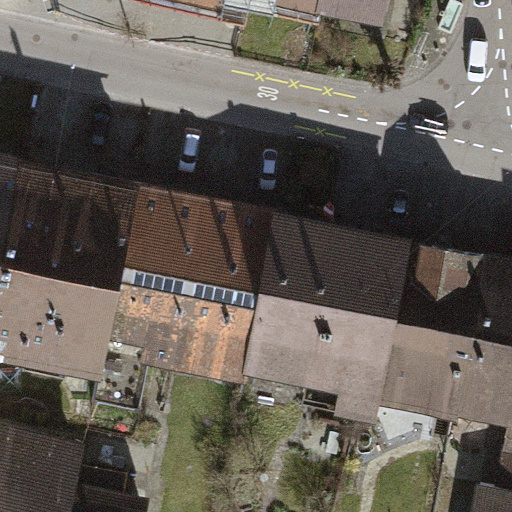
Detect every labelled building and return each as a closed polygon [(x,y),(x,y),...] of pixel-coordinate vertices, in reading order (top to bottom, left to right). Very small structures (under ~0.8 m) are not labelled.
[(134,0),(226,27),(231,0),(233,0),(318,23),(323,0),(134,0)] [(323,0),(318,23),(389,38),(396,0),(323,0)] [(0,275),(23,165),(0,159),(0,275)] [(138,187),(23,165),(0,275),(0,343),(27,349),(24,363),(58,371),(66,366),(100,373),(138,187)] [(278,215),(138,187),(100,373),(94,397),(140,408),(148,370),(151,370),(160,336),(250,355),(278,215)] [(409,240),(278,215),(250,355),(349,374),(344,401),(375,406),(381,381),(409,240)] [(488,255),(409,240),(381,381),(458,397),(488,255)] [(511,511),(511,260),(488,255),(458,397),(511,407),(511,451),(505,486),(482,482),(475,511),(511,511)] [(24,433),(0,427),(0,511),(70,511),(81,460),(80,456),(22,442),(24,433)] [(143,511),(151,474),(81,460),(70,511),(143,511)]
